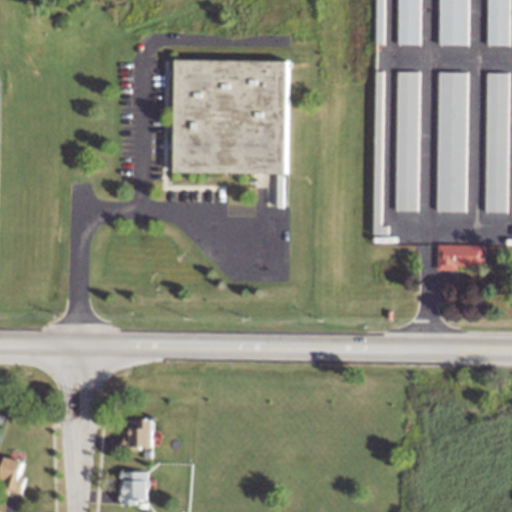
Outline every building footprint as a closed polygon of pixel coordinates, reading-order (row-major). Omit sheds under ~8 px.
[(420,0),(398,0),(398,43),(420,43),(420,0)] [(468,0),(440,0),(440,43),(468,44),(468,0)] [(509,44),(509,0),(488,0),(488,44),(509,44)] [(173,172),(175,59),(290,61),(288,176),(173,172)] [(383,71),(376,71),(374,233),(388,233),(388,225),(381,225),(383,71)] [(398,71),(421,72),(418,210),(397,210),(398,71)] [(440,72),(468,72),(468,211),(438,210),(440,72)] [(488,73),(511,73),(509,212),(486,212),(488,73)] [(486,244),(438,244),(438,269),(457,269),(457,265),(485,265),(486,244)] [(130,419),(131,432),(124,433),(124,446),(154,445),(153,418),(130,419)] [(25,460),(7,455),(0,479),(9,481),(7,489),(22,492),(26,476),(21,475),(25,460)] [(121,504),(139,505),(140,495),(148,495),(149,471),(122,470),(121,504)]
